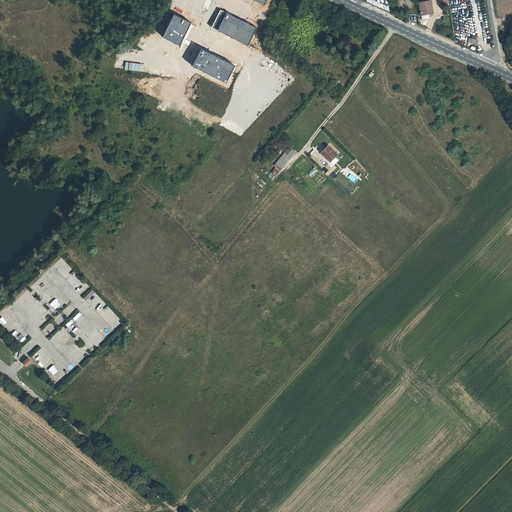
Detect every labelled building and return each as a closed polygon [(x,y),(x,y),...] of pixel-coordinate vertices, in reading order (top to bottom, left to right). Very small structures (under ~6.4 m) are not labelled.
[(433,0),(428,0),(421,1),(423,13),(435,12),(433,0)] [(257,28),(221,10),(212,28),(248,45),(257,28)] [(180,46),(191,22),(175,14),(163,37),(180,46)] [(235,66),(201,49),(193,67),(227,84),(235,66)] [(168,86),(173,93),(180,88),(175,81),(168,86)] [(275,167),(271,172),(275,176),(296,152),(289,146),(273,165),(275,167)] [(333,165),(341,156),(330,146),(322,154),(333,165)] [(270,178),(273,174),(264,167),(261,170),(270,178)] [(312,168),(307,173),(311,177),(316,172),(312,168)] [(347,177),(354,182),(357,179),(350,173),(347,177)] [(86,300),(95,292),(92,289),(84,298),(86,300)] [(27,305),(33,300),(30,297),(24,303),(27,305)] [(46,322),(51,317),(45,312),(40,317),(46,322)] [(111,312),(106,317),(112,323),(117,318),(111,312)] [(39,364),(45,358),(42,356),(45,353),(40,348),(31,356),(39,364)] [(78,359),(82,354),(76,349),(72,353),(78,359)] [(30,358),(24,364),(28,368),(34,362),(30,358)] [(54,378),(59,383),(64,378),(59,373),(54,378)]
